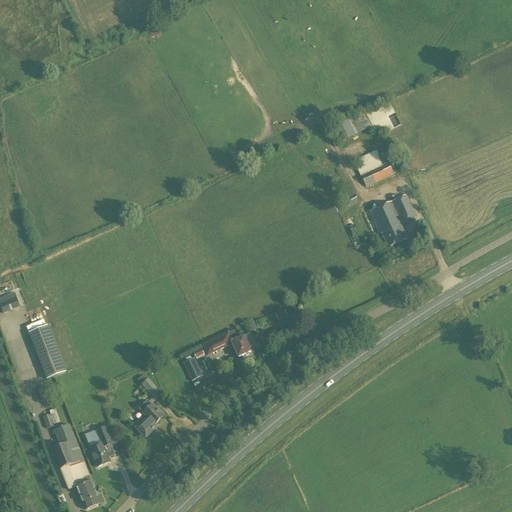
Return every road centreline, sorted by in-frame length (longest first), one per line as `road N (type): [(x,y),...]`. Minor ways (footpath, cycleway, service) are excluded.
road 1 (unclassified): [(121,511),(266,368),(445,273)]
road 2 (primary): [(175,511),(299,400),(458,292)]
road 3 (track): [(218,170),(403,79)]
